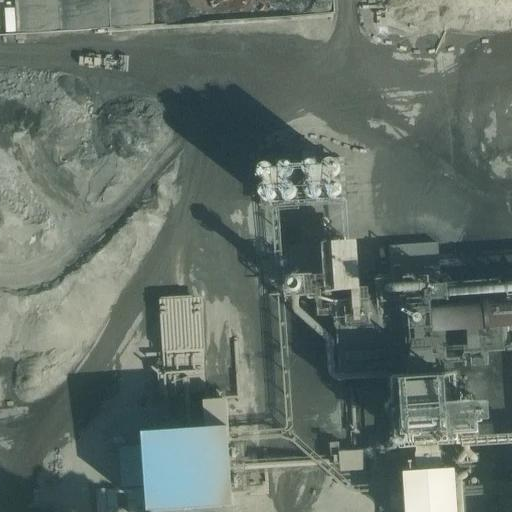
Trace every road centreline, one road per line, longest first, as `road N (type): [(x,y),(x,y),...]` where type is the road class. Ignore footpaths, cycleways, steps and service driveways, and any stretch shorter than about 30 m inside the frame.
road 1 (unknown): [(227,251),(330,224),(392,218),(476,221),(511,254)]
road 2 (unknown): [(227,251),(247,341),(263,511)]
